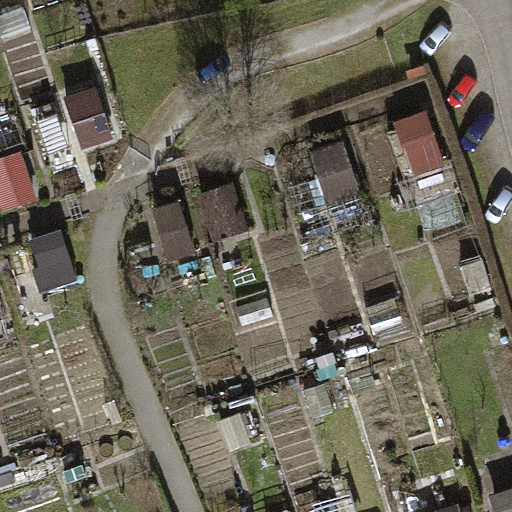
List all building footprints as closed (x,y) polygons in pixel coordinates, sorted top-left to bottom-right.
[(63,96),(80,147),(113,136),(96,85),(63,96)] [(399,126),(416,176),(445,166),(427,116),(399,126)] [(314,156),(329,206),(364,195),(349,145),(314,156)] [(0,155),(0,199),(2,207),(38,195),(22,148),(0,155)] [(196,192),(213,240),(248,227),(232,180),(196,192)] [(151,205),(167,259),(195,251),(178,197),(151,205)] [(28,238),(45,290),(78,279),(61,227),(28,238)] [(511,511),(511,485),(490,493),(496,511),(511,511)]
